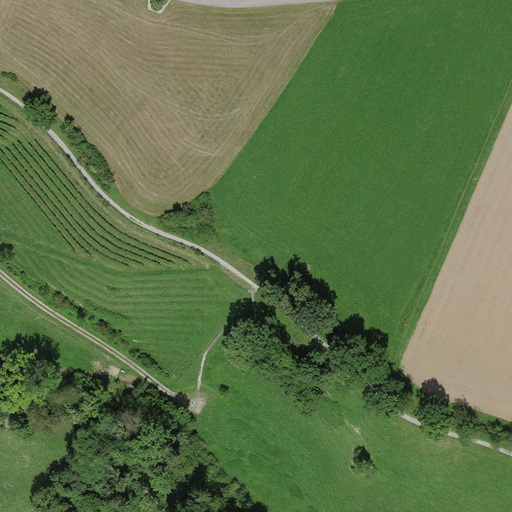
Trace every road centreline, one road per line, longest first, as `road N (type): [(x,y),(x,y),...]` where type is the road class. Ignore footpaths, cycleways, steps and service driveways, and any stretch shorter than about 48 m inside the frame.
road 1 (track): [(0,92),(133,220),(203,251),(254,289)]
road 2 (track): [(254,289),(403,408),(511,456)]
road 3 (track): [(0,274),(172,397)]
road 4 (residential): [(187,0),(316,0)]
